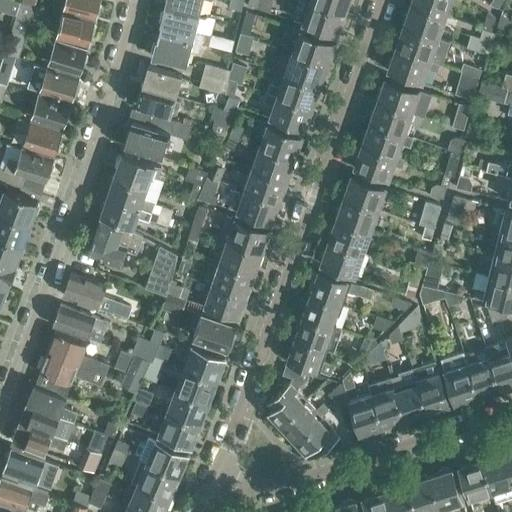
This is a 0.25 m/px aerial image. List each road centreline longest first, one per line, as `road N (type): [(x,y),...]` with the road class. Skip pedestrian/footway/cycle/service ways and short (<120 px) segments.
road 1 (residential): [(388,0),(215,473)]
road 2 (residential): [(144,0),(106,130),(0,406)]
road 3 (residential): [(215,473),(268,494),(511,418)]
